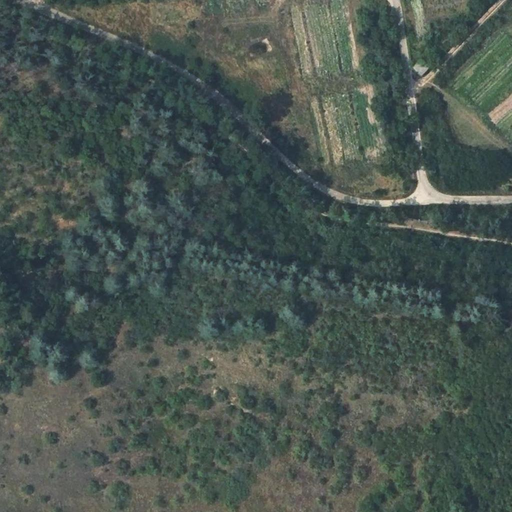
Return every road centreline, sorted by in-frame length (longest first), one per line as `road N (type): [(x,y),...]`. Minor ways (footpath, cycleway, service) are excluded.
road 1 (unclassified): [(423,200),(356,202),(311,181),(179,66),(24,0)]
road 2 (unclassified): [(423,200),(396,0)]
road 3 (track): [(410,90),(501,0)]
